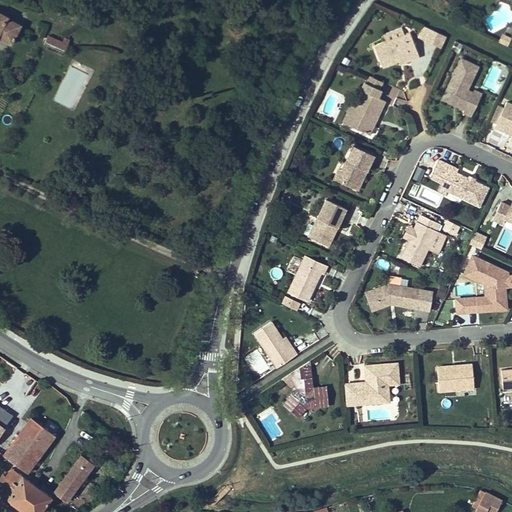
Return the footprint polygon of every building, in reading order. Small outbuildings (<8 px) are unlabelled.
[(8,18),(0,13),(0,38),(12,44),(21,26),(7,19),(8,18)] [(449,39),(435,32),(430,43),(443,50),(449,39)] [(48,35),(46,42),(66,51),(68,45),(48,35)] [(423,60),(414,37),(377,50),(385,69),(401,64),(413,59),(415,63),(423,60)] [(510,49),(511,43),(511,41),(506,38),(502,45),(510,49)] [(65,53),(66,51),(46,42),(44,44),(65,53)] [(72,66),(113,73),(116,54),(75,47),(72,66)] [(464,62),(452,86),(455,88),(449,100),(460,105),(458,108),(467,113),(466,116),(473,119),(481,101),(466,94),(468,89),(472,90),(481,70),(464,62)] [(366,94),(359,110),(351,128),(372,138),(387,104),(379,101),(383,92),(367,84),(363,93),(366,94)] [(444,102),(458,108),(460,105),(449,100),(455,88),(452,86),(444,102)] [(476,92),(473,97),(481,101),(484,96),(476,92)] [(511,105),(508,104),(496,129),(511,135),(511,105)] [(346,125),(351,128),(359,110),(353,107),(346,125)] [(356,191),(365,172),(368,173),(376,158),(355,149),(348,165),(339,182),(356,191)] [(432,179),(443,184),(451,188),(448,192),(481,208),(490,190),(475,182),(470,180),(458,174),(460,171),(440,161),(432,179)] [(344,163),(336,181),(339,182),(348,165),(344,163)] [(420,182),(424,170),(417,167),(413,179),(420,182)] [(368,173),(365,172),(356,191),(359,192),(368,173)] [(448,192),(451,188),(443,184),(439,192),(447,196),(448,192)] [(310,240),(328,248),(336,230),(339,231),(348,212),(327,202),(310,240)] [(508,221),(511,222),(511,209),(504,205),(496,223),(505,227),(508,221)] [(411,243),(404,260),(423,269),(443,227),(423,218),(417,231),(411,243)] [(462,229),(452,224),(447,233),(458,238),(462,229)] [(406,240),(411,243),(417,231),(412,228),(406,240)] [(331,250),(339,231),(336,230),(328,248),(331,250)] [(469,245),(480,250),(487,237),(475,231),(469,245)] [(454,314),(508,312),(507,289),(511,288),(511,272),(470,256),(462,277),(483,285),(484,296),(454,298),(454,314)] [(331,270),(308,260),(292,295),(311,305),(325,277),(326,278),(331,270)] [(373,292),(380,307),(393,302),(397,303),(397,306),(432,312),(436,294),(392,285),(373,292)] [(290,300),(286,307),(300,314),(303,307),(290,300)] [(280,371),(300,358),(294,350),(291,352),(285,342),(274,327),(257,338),(280,371)] [(285,342),(291,352),(294,350),(288,341),(285,342)] [(312,366),(300,374),(301,383),(313,381),(312,366)] [(357,387),(358,403),(370,402),(370,407),(387,405),(386,387),(392,387),(390,367),(369,368),(369,381),(372,381),(372,385),(369,385),(357,387)] [(458,368),(459,372),(441,374),(442,394),(478,391),(476,367),(458,368)] [(300,421),(308,411),(331,409),(329,391),(316,392),(314,394),(315,395),(312,396),(311,392),(315,390),(314,389),(313,381),(301,383),(300,374),(284,384),(299,393),(291,402),(297,408),(292,414),(300,421)] [(358,403),(357,387),(347,387),(349,409),(358,408),(358,403)] [(292,414),(297,408),(291,402),(286,408),(292,414)] [(0,425),(4,429),(14,414),(0,404),(0,425)] [(4,455),(27,472),(54,435),(31,417),(16,438),(4,455)] [(16,438),(4,429),(0,433),(0,452),(4,455),(16,438)] [(66,501),(74,489),(79,483),(94,464),(81,455),(54,492),(66,501)] [(0,477),(0,494),(1,495),(17,474),(11,469),(4,477),(1,475),(0,477)] [(23,511),(40,511),(51,497),(18,472),(17,474),(1,495),(23,511)] [(79,483),(74,489),(78,492),(83,486),(79,483)] [(485,491),(474,511),(484,511),(485,511),(487,511),(494,511),(501,500),(485,491)]
